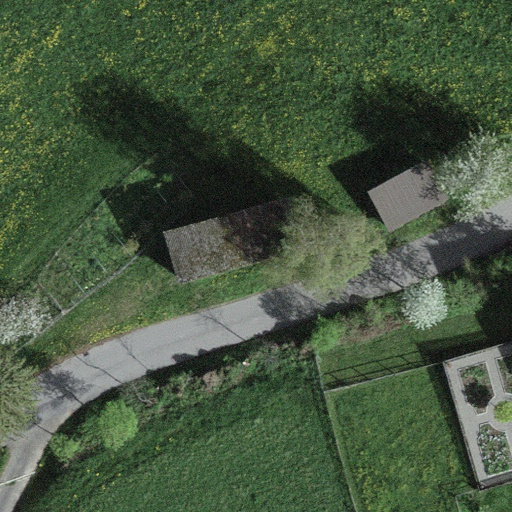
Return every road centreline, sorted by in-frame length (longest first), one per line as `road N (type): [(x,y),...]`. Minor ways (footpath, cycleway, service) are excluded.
road 1 (unclassified): [(0,419),(149,348),(399,269),(511,218)]
road 2 (track): [(54,389),(0,510)]
